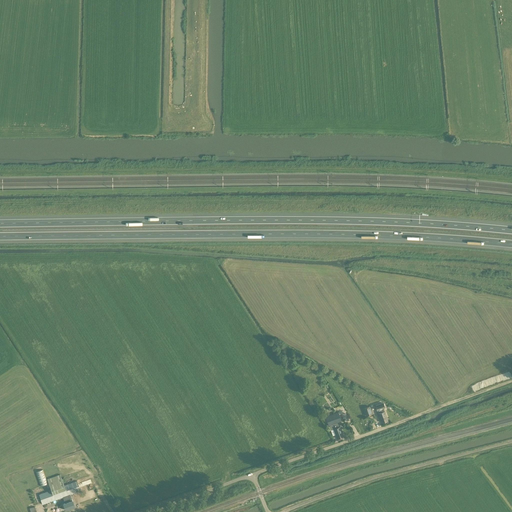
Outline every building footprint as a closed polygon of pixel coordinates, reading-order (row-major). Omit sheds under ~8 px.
[(363,408),(366,416),(372,413),(370,406),(363,408)] [(383,407),(377,410),(381,422),(388,420),(383,407)] [(328,425),(337,422),(341,421),(338,412),(325,416),(328,425)] [(337,422),(329,425),(331,429),(333,429),(337,438),(343,436),(340,426),(339,427),(337,422)] [(48,484),(43,470),(35,472),(40,486),(48,484)] [(60,474),(47,479),(51,490),(39,494),(42,504),(63,497),(65,503),(63,504),(65,510),(74,506),(70,494),(81,491),(77,480),(64,485),(60,474)]
